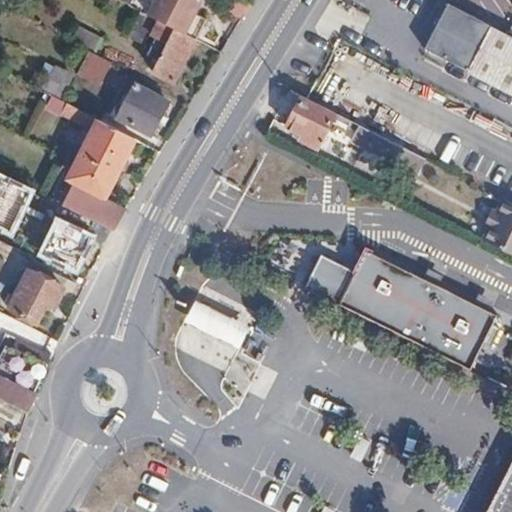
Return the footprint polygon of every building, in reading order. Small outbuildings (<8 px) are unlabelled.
[(194,13),(200,0),(153,0),(145,17),(167,27),(192,40),(195,41),(206,19),(194,13)] [(241,19),(250,4),(242,0),(222,0),(220,5),(222,10),(241,19)] [(511,35),(446,2),(425,47),(511,91),(511,35)] [(170,83),(192,40),(167,27),(159,42),(149,37),(142,52),(152,57),(145,71),(170,83)] [(104,86),(115,63),(91,52),(81,75),(104,86)] [(121,80),(103,114),(148,137),(166,102),(121,80)] [(319,147),(335,112),(317,103),(302,95),(287,126),(303,134),(300,138),(319,147)] [(92,136),(99,122),(94,120),(67,105),(62,115),(85,128),(83,132),(92,136)] [(104,194),(133,141),(99,122),(92,136),(83,132),(79,142),(86,146),(73,177),(104,194)] [(393,142),(356,123),(349,138),(387,157),(394,142),(393,142)] [(123,210),(70,184),(60,205),(76,213),(111,229),(112,228),(123,210)] [(511,254),(511,202),(502,198),(495,213),(488,226),(482,239),(503,250),(511,254)] [(488,226),(495,213),(489,210),(483,223),(488,226)] [(88,234),(54,216),(35,254),(69,271),(88,234)] [(103,245),(107,237),(111,229),(99,224),(92,240),(103,245)] [(511,337),(511,313),(366,240),(361,251),(347,278),(340,292),(495,371),(511,337)] [(330,269),(347,278),(361,251),(344,242),(330,269)] [(64,287),(29,268),(8,307),(36,322),(47,303),(54,306),(64,287)] [(192,296),(180,319),(235,347),(247,324),(192,296)] [(32,394),(38,381),(35,379),(41,366),(0,345),(0,398),(26,412),(34,396),(32,394)] [(369,440),(357,434),(346,454),(358,460),(369,440)] [(511,511),(511,445),(477,511),(511,511)] [(332,511),(334,509),(322,502),(316,511),(332,511)]
